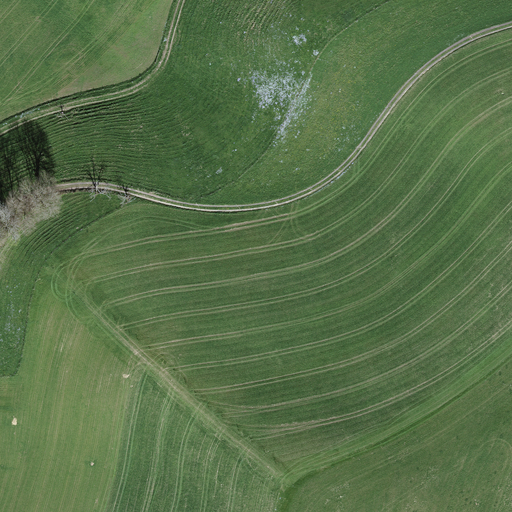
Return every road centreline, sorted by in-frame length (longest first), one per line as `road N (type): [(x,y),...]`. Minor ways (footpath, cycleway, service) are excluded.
road 1 (track): [(0,210),(71,186),(210,208),(283,202),(349,160),(438,57),(511,25)]
road 2 (track): [(0,132),(145,84),(162,62),(181,0)]
